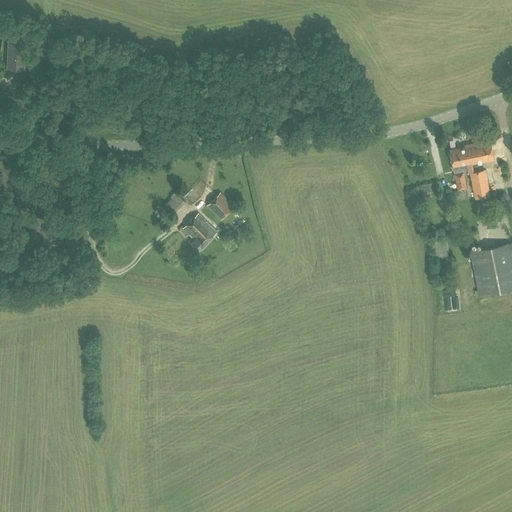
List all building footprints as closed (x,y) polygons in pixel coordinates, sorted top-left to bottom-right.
[(7,68),(25,68),(26,41),(9,41),(7,68)] [(469,173),(475,198),(490,195),(485,168),(474,171),(472,163),(494,159),(490,139),(464,144),(464,145),(450,148),(458,189),(467,187),(464,170),(468,169),(468,173),(469,173)] [(413,187),(416,198),(436,193),(433,182),(413,187)] [(206,205),(220,219),(235,206),(221,191),(206,205)] [(164,205),(172,214),(185,202),(177,193),(164,205)] [(191,242),(199,249),(217,231),(199,213),(183,228),(194,239),(191,242)] [(430,239),(435,260),(450,256),(446,235),(443,236),(442,230),(429,233),(430,239)] [(469,250),(478,295),(511,287),(511,241),(469,250)]
